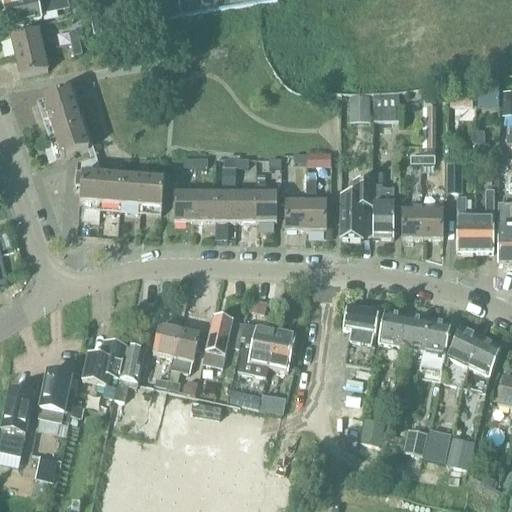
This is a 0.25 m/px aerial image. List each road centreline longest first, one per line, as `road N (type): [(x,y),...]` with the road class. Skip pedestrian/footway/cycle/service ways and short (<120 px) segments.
road 1 (residential): [(57,295),(160,267),(333,272),(473,297),(511,314)]
road 2 (unknown): [(322,272),(315,406),(304,423),(283,432),(214,446),(194,459),(180,493)]
road 3 (residential): [(57,295),(0,140)]
